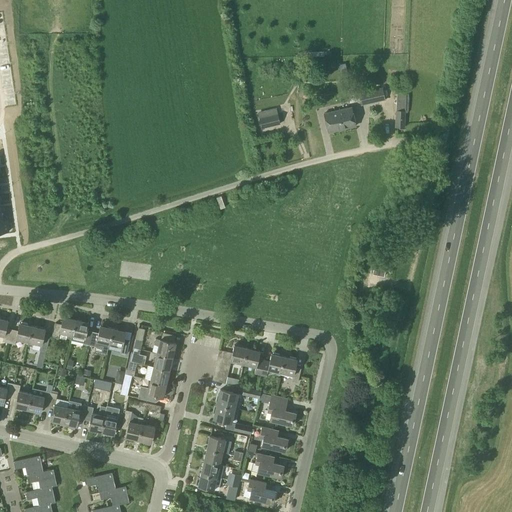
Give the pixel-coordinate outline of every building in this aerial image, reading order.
[(313,64),(306,68),(309,73),(316,68),(313,64)] [(341,80),(348,79),(345,65),(338,67),(341,80)] [(357,87),(350,89),(353,102),(360,101),(357,87)] [(359,93),(362,104),(385,99),(382,88),(359,93)] [(396,111),(405,111),(405,91),(397,91),(396,111)] [(338,110),(342,128),(355,125),(351,107),(338,110)] [(258,114),(261,128),(279,124),(276,110),(258,114)] [(342,128),(338,110),(324,113),(328,131),(342,128)] [(405,111),(396,111),(395,127),(404,127),(405,111)] [(419,123),(420,131),(435,130),(435,122),(419,123)] [(221,196),(216,198),(220,209),(225,207),(223,204),(222,200),(221,196)] [(7,220),(0,221),(0,233),(9,232),(7,220)] [(372,275),(383,277),(388,254),(377,251),(372,275)] [(71,340),(76,320),(63,317),(61,325),(55,324),(52,336),(58,338),(59,332),(68,334),(67,339),(71,340)] [(0,318),(0,335),(4,336),(3,341),(9,343),(12,330),(6,328),(8,321),(0,318)] [(71,340),(71,341),(89,345),(92,332),(86,331),(88,323),(77,320),(76,320),(71,340)] [(18,331),(12,330),(9,343),(14,344),(16,339),(28,342),(32,326),(19,323),(18,331)] [(32,326),(28,342),(27,346),(32,347),(33,343),(41,345),(40,350),(46,352),(49,338),(43,337),(45,329),(32,326)] [(98,334),(92,332),(89,345),(95,346),(95,345),(108,348),(109,344),(113,329),(109,328),(100,326),(98,334)] [(113,329),(109,344),(121,347),(120,352),(126,354),(129,341),(123,340),(125,332),(116,330),(113,329)] [(158,345),(156,353),(172,357),(175,343),(155,339),(154,344),(158,345)] [(135,340),(133,348),(140,349),(142,341),(135,340)] [(230,361),(243,364),(246,348),(234,345),(232,353),(231,359),(230,361)] [(259,351),(246,348),(243,364),(255,367),(254,372),(260,373),(263,360),(257,359),(259,351)] [(219,350),(218,356),(231,359),(232,353),(219,350)] [(132,353),(130,361),(137,362),(138,355),(132,353)] [(153,366),(169,370),(172,357),(156,353),(153,366)] [(280,372),(283,357),(271,354),(269,362),(263,360),(260,373),(266,375),(273,373),(279,375),(280,372)] [(229,365),(230,361),(231,359),(218,356),(216,362),(229,365)] [(283,357),(280,372),(292,375),(291,381),(297,382),(300,369),(294,367),(296,360),(283,357)] [(137,362),(130,361),(128,369),(135,371),(137,362)] [(229,365),(216,362),(215,368),(228,371),(229,365)] [(169,370),(153,366),(150,380),(166,384),(169,370)] [(64,377),(66,370),(60,367),(57,375),(64,377)] [(214,374),(226,377),(228,371),(215,368),(214,374)] [(226,377),(214,374),(212,380),(225,383),(226,377)] [(83,385),(85,376),(76,375),(75,383),(83,385)] [(166,384),(150,380),(148,388),(140,386),(137,397),(155,402),(156,396),(162,397),(166,384)] [(5,396),(11,397),(14,385),(7,383),(6,388),(0,386),(1,382),(0,382),(0,403),(3,404),(5,396)] [(15,407),(27,409),(31,393),(19,391),(20,386),(14,385),(11,397),(17,399),(15,407)] [(242,395),(258,399),(260,391),(244,388),(242,395)] [(216,403),(234,408),(238,394),(220,390),(216,403)] [(48,406),(51,393),(46,392),(45,392),(44,396),(31,393),(27,409),(40,412),(42,404),(48,406)] [(57,394),(51,393),(48,406),(54,407),(51,421),(63,423),(67,407),(55,405),(57,394)] [(267,411),(271,412),(269,420),(292,425),(295,414),(284,411),(287,399),(271,395),(267,411)] [(234,408),(216,403),(213,418),(231,423),(234,408)] [(145,410),(160,413),(161,407),(147,404),(145,410)] [(80,410),(67,407),(63,423),(76,426),(78,418),(84,420),(87,407),(81,405),(80,410)] [(87,407),(84,420),(90,421),(88,429),(101,432),(105,416),(92,413),(93,408),(87,407)] [(125,411),(124,415),(121,428),(127,429),(125,437),(138,440),(143,421),(143,419),(138,417),(136,423),(129,421),(131,412),(125,411)] [(105,416),(101,432),(113,434),(115,427),(121,428),(124,415),(119,414),(119,415),(106,412),(105,416)] [(147,422),(143,421),(138,440),(150,443),(154,427),(146,425),(147,422)] [(233,430),(250,434),(251,428),(235,424),(233,430)] [(259,437),(263,438),(261,445),(284,451),(287,439),(276,437),(277,431),(261,427),(259,437)] [(209,436),(206,449),(222,453),(228,454),(229,448),(223,447),(225,440),(209,436)] [(203,461),(219,465),(222,453),(206,449),(203,461)] [(255,463),(259,464),(257,472),(280,477),(283,466),(272,463),(273,457),(257,454),(255,463)] [(15,469),(25,467),(27,475),(43,472),(39,456),(13,462),(15,469)] [(219,465),(203,461),(200,473),(220,478),(223,466),(219,465)] [(38,480),(40,489),(51,487),(56,485),(52,469),(43,472),(27,475),(28,482),(38,480)] [(97,484),(99,492),(115,489),(111,473),(85,479),(87,486),(97,484)] [(220,478),(200,473),(197,486),(213,490),(215,481),(220,482),(220,478)] [(247,489),(251,490),(249,498),(272,503),(275,492),(264,489),(265,483),(249,479),(249,483),(247,489)] [(110,497),(112,506),(119,505),(128,502),(125,486),(115,489),(99,492),(101,499),(110,497)] [(51,487),(40,489),(25,492),(27,499),(37,497),(39,506),(50,503),(55,502),(51,487)] [(51,511),(50,503),(39,506),(24,509),(24,511),(51,511)]
